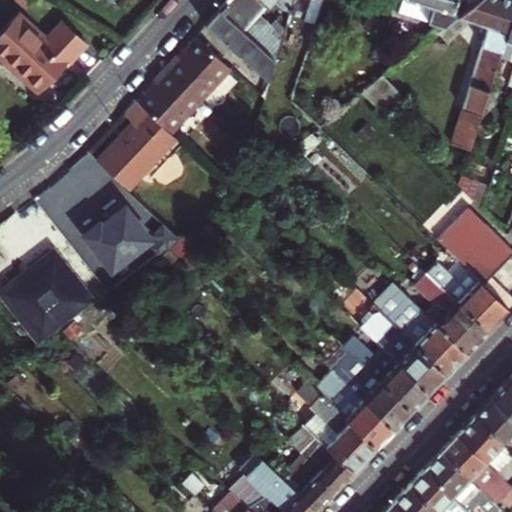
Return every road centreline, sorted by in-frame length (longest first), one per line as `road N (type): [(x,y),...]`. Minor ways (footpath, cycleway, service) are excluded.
road 1 (residential): [(189,0),(62,143),(0,191)]
road 2 (residential): [(347,511),(511,339)]
